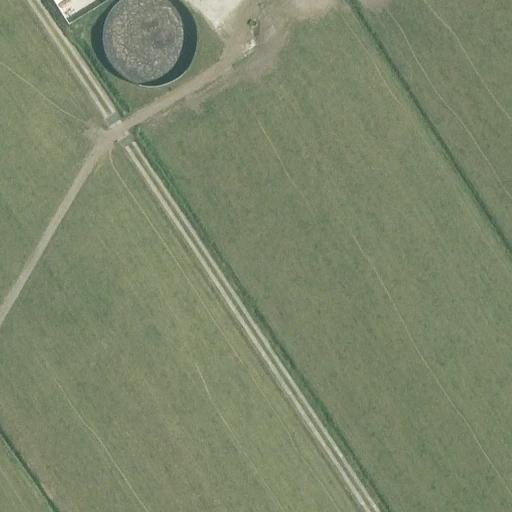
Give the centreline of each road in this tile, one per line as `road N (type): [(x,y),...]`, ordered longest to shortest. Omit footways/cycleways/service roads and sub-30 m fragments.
road 1 (track): [(119,131),(372,511)]
road 2 (track): [(119,131),(100,145),(0,318)]
road 3 (track): [(119,131),(223,64),(237,44),(218,14)]
road 4 (track): [(31,0),(119,131)]
